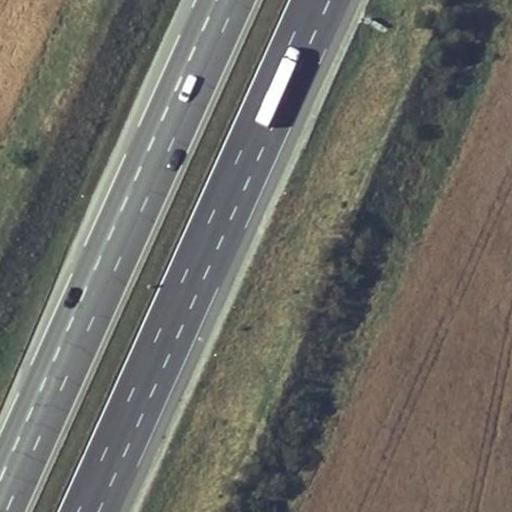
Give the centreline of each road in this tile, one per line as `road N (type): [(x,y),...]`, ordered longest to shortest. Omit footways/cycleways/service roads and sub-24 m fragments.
road 1 (motorway): [(77,511),(308,0)]
road 2 (motorway): [(236,0),(5,511)]
